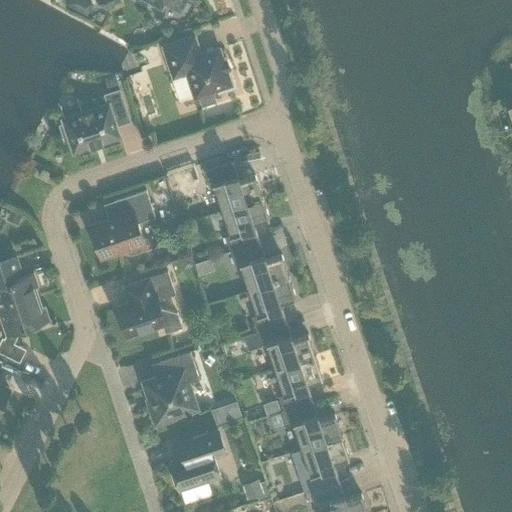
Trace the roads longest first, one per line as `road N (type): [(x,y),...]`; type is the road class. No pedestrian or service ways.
road 1 (residential): [(408,511),(281,121)]
road 2 (residential): [(82,340),(52,226),(65,189),(281,121)]
road 3 (residential): [(157,511),(107,360),(82,340)]
road 4 (residential): [(0,511),(82,340)]
road 5 (residential): [(281,121),(283,81),(256,0)]
